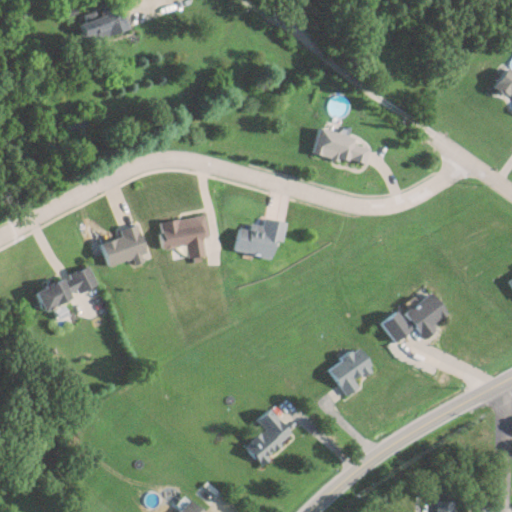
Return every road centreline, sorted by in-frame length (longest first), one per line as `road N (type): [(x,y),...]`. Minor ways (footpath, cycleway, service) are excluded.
road 1 (residential): [(472,162),(404,202),(375,204),(164,162),(0,241)]
road 2 (residential): [(511,191),(270,10),(242,0)]
road 3 (secondary): [(305,511),(366,460),(511,373)]
road 4 (residential): [(498,511),(502,379)]
